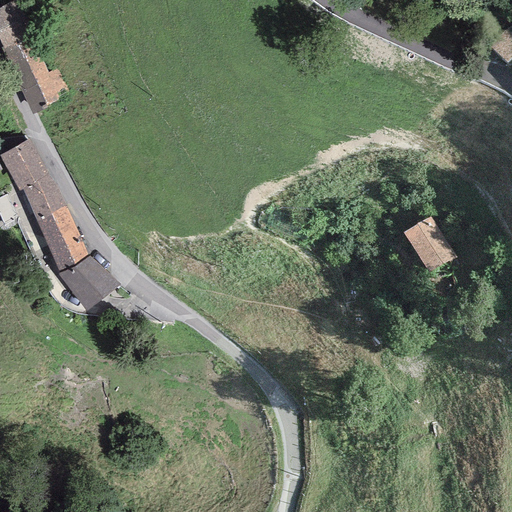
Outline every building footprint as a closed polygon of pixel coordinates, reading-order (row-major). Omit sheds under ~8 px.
[(17,1),(0,8),(0,42),(2,47),(1,48),(31,115),(42,110),(41,107),(58,99),(56,94),(68,89),(59,68),(49,72),(17,1)] [(511,25),(491,43),(507,62),(511,58),(511,25)] [(28,139),(0,154),(0,157),(18,191),(22,189),(48,175),(28,139)] [(65,206),(48,175),(22,189),(37,221),(65,206)] [(88,256),(65,206),(37,221),(60,273),(88,256)] [(457,256),(429,215),(403,233),(430,274),(457,256)] [(120,286),(88,256),(60,273),(58,274),(86,311),(120,286)]
